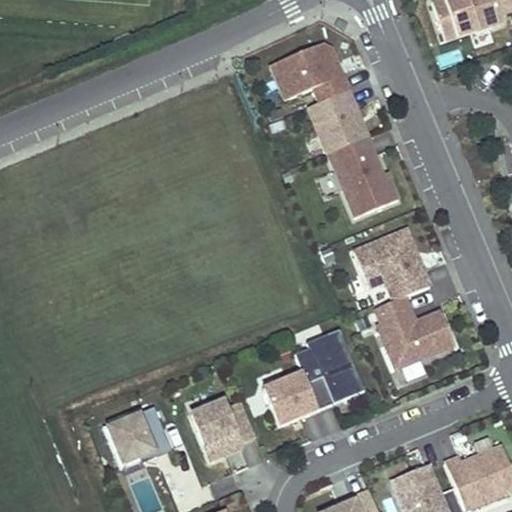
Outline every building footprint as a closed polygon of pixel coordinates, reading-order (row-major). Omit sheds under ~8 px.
[(511,10),(511,5),(510,0),(437,0),(431,2),(444,41),(502,22),(500,15),(511,10)] [(338,21),(334,27),(344,33),(348,26),(338,21)] [(336,82),(329,67),(336,64),(331,52),(321,48),(270,69),(285,103),(313,92),(319,106),(349,94),(342,79),(336,82)] [(342,79),(336,64),(329,67),(336,82),(342,79)] [(368,140),(349,94),(319,106),(308,111),(327,157),(368,140)] [(398,203),(387,176),(383,177),(368,140),(327,157),(354,221),(398,203)] [(416,267),(411,255),(415,253),(406,233),(353,255),(369,292),(385,285),(393,305),(405,300),(430,290),(420,265),(416,267)] [(420,265),(415,253),(411,255),(416,267),(420,265)] [(396,373),(454,348),(441,314),(416,324),(405,300),(393,305),(375,313),(381,326),(377,328),(396,373)] [(306,347),(325,339),(320,326),(291,338),(299,356),(308,352),(306,347)] [(364,394),(339,333),(325,339),(306,347),(308,352),(299,356),(295,358),(302,377),(317,414),(334,406),(331,400),(341,395),(344,403),(364,394)] [(317,414),(302,377),(263,393),(278,430),(317,414)] [(344,403),(341,395),(331,400),(334,406),(344,403)] [(255,439),(241,406),(226,412),(223,404),(191,417),(210,463),(233,454),(231,449),(240,445),(255,439)] [(171,452),(154,410),(106,430),(122,467),(139,460),(153,454),(155,458),(171,452)] [(242,450),(240,445),(231,449),(233,454),(242,450)] [(468,511),(511,493),(511,474),(501,449),(461,466),(459,460),(444,467),(454,491),(462,511),(468,511)] [(141,465),(155,458),(153,454),(139,460),(141,465)] [(462,511),(454,491),(440,497),(428,469),(391,484),(402,511),(462,511)] [(329,511),(334,511),(370,498),(368,493),(328,510),(329,511)] [(375,511),(370,498),(334,511),(375,511)]
